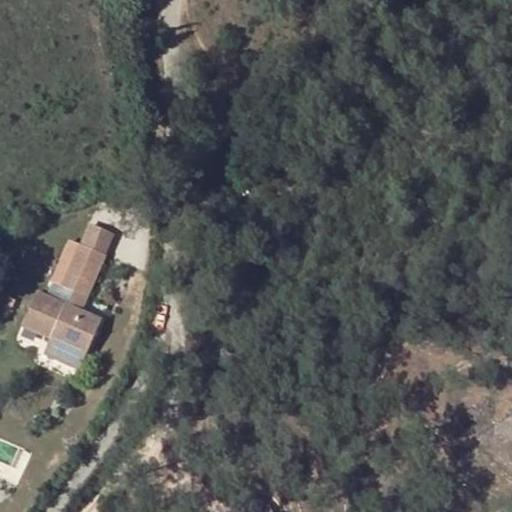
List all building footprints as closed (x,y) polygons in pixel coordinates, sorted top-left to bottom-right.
[(105,256),(80,245),(73,260),(62,284),(61,287),(74,292),(86,298),(105,256)] [(62,284),(73,260),(65,257),(54,280),(62,284)] [(86,298),(74,292),(67,307),(80,312),(86,298)] [(67,307),(36,293),(22,327),(50,339),(48,343),(85,359),(101,321),(80,312),(67,307)] [(10,311),(0,304),(0,323),(1,324),(10,311)] [(85,359),(48,343),(44,354),(80,370),(85,359)] [(218,416),(190,418),(191,449),(219,448),(218,416)]
